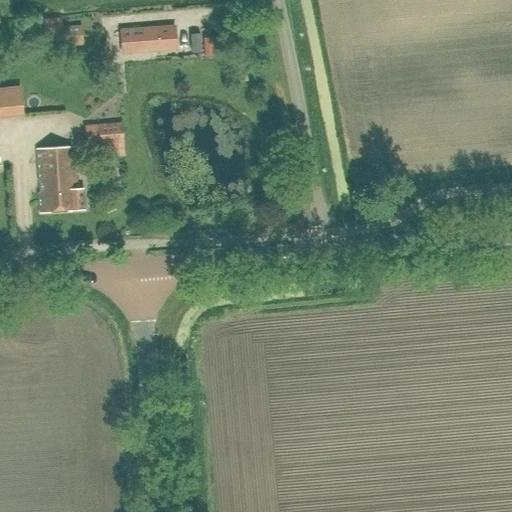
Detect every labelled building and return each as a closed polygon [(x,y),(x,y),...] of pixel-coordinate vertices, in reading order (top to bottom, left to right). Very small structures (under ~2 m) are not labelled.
[(44,23),(44,28),(43,29),(44,47),(82,45),(81,27),(61,28),(60,22),(44,23)] [(123,51),(174,47),(173,26),(121,30),(123,51)] [(246,73),(237,74),(238,81),(247,80),(246,73)] [(0,116),(24,115),(23,88),(0,89),(0,116)] [(123,139),(122,123),(98,125),(99,141),(123,139)] [(84,208),(82,188),(77,188),(74,148),(36,150),(38,180),(40,180),(40,192),(38,192),(39,211),(84,208)]
